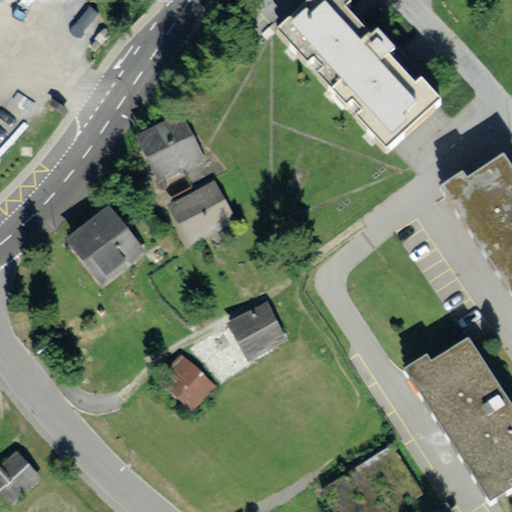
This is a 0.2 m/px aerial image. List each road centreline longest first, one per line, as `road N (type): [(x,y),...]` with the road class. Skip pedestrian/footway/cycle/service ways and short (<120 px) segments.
road 1 (secondary): [(189,0),(76,172),(0,244)]
road 2 (tertiary): [(0,342),(37,404),(153,511)]
road 3 (residential): [(399,0),(511,121)]
